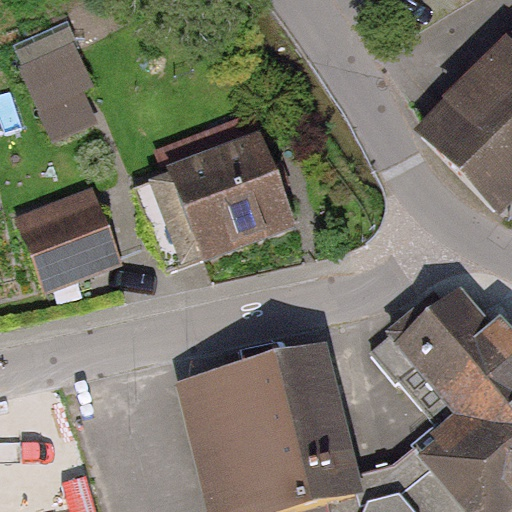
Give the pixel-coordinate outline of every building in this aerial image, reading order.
[(47,136),(103,124),(83,27),(26,39),(47,136)] [(511,72),(506,78),(496,69),(449,114),(459,124),(437,144),(502,211),(511,201),(511,72)] [(269,156),(178,190),(210,278),(302,244),(269,156)] [(95,203),(17,233),(50,316),(127,286),(95,203)] [(511,511),(511,358),(456,289),(379,354),(438,432),(416,456),(353,481),(358,501),(327,511),(511,511)] [(322,360),(186,396),(212,511),(327,511),(358,501),(353,481),(322,360)]
